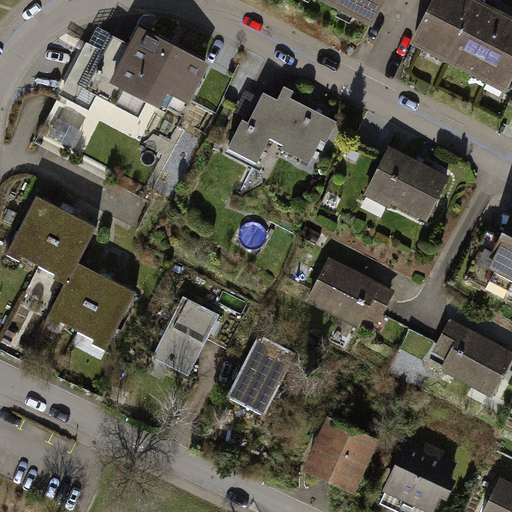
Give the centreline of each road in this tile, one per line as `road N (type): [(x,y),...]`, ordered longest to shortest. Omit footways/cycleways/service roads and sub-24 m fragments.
road 1 (residential): [(511,161),(202,0)]
road 2 (residential): [(0,378),(285,511)]
road 3 (residential): [(91,0),(42,26),(3,78),(0,98)]
